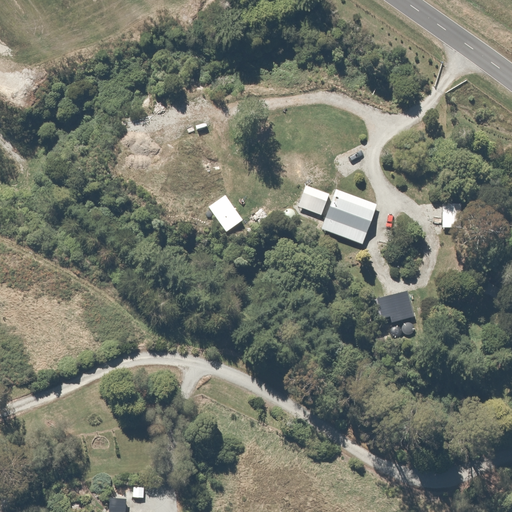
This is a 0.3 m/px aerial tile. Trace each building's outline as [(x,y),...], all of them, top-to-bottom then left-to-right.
[(331,113),(315,110),(310,132),(326,135),(331,113)] [(292,187),(280,186),(280,193),(275,192),(275,201),(295,203),(295,195),(291,195),(292,187)] [(362,245),(377,205),(337,189),(321,230),(362,245)] [(470,254),(451,249),(445,274),(464,278),(470,254)] [(482,289),(497,299),(502,290),(487,281),(482,289)] [(402,321),(395,294),(372,300),(376,319),(380,318),(381,320),(388,318),(390,324),(402,321)]
